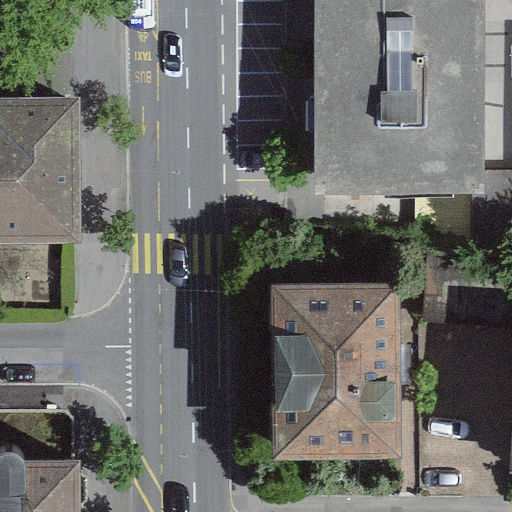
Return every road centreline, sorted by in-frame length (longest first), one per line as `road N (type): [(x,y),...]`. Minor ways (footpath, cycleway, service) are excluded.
road 1 (secondary): [(190,0),(194,348)]
road 2 (residential): [(0,353),(194,348)]
road 3 (secondary): [(194,348),(196,511)]
